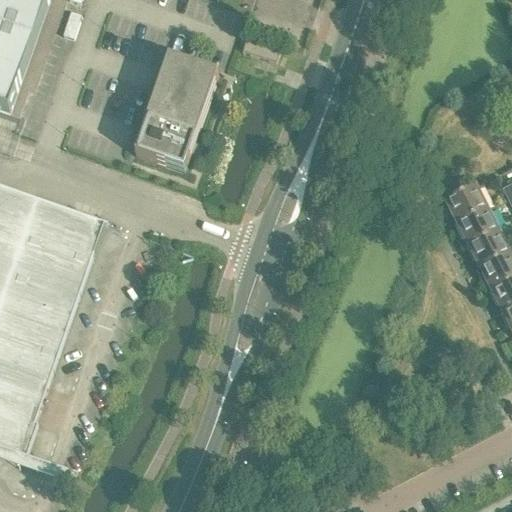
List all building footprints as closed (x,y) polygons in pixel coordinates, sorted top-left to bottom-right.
[(51,0),(0,0),(0,112),(10,116),(51,0)] [(263,64),(266,52),(246,46),(242,57),(263,64)] [(277,68),(280,57),(266,52),(263,64),(277,68)] [(219,79),(197,72),(170,62),(145,132),(149,133),(144,148),(142,148),(141,149),(140,149),(139,150),(139,151),(138,151),(138,152),(138,153),(138,154),(139,155),(140,156),(141,157),(140,159),(136,158),(136,159),(185,176),(219,79)] [(509,202),(511,200),(511,186),(503,191),(509,202)] [(457,229),(488,213),(476,191),(445,207),(457,229)] [(35,429),(105,229),(0,192),(0,456),(26,466),(38,431),(35,429)] [(469,252),(500,236),(488,213),(457,229),(469,252)] [(480,274),(511,258),(500,236),(469,252),(480,274)] [(492,296),(511,285),(511,259),(511,258),(480,274),(492,296)] [(503,319),(511,313),(511,285),(492,296),(503,319)] [(511,313),(503,319),(511,335),(511,313)]
